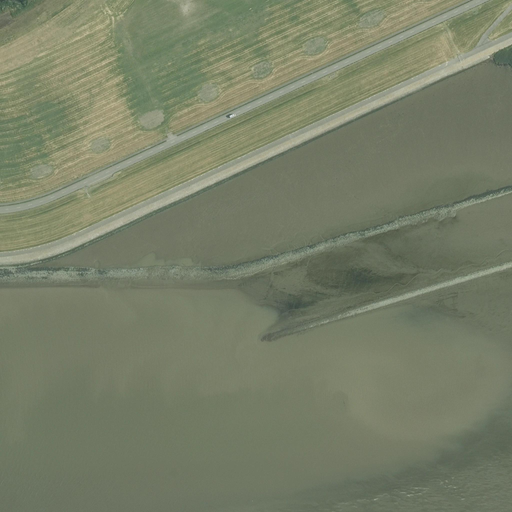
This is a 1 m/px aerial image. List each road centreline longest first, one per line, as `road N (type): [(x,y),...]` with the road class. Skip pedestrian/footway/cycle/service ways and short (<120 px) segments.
road 1 (track): [(511,35),(60,243),(0,257)]
road 2 (residential): [(0,211),(56,198),(485,0)]
